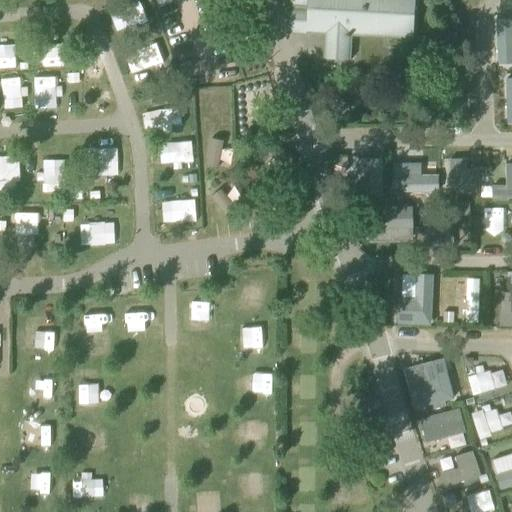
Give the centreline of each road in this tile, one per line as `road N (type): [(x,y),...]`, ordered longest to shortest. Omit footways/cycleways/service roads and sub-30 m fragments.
road 1 (unknown): [(362,511),(311,385)]
road 2 (unknown): [(311,385),(264,511)]
